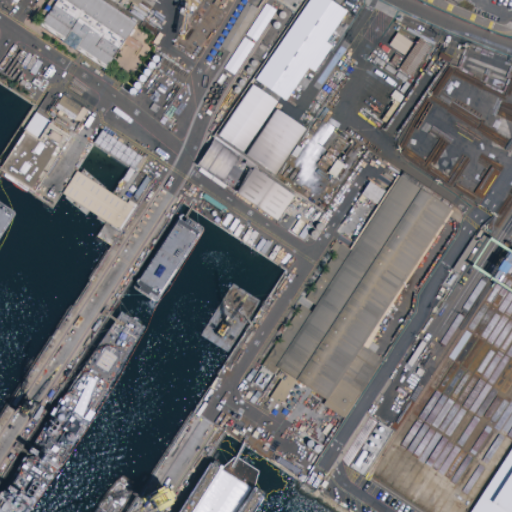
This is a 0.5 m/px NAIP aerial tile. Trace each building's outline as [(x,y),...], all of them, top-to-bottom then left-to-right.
[(56,0),(99,0),(137,25),(106,69),(40,24),(56,0)] [(145,0),(138,11),(121,0),(145,0)] [(309,0),(328,0),(346,12),(285,102),(255,81),(309,0)] [(260,10),(248,3),(220,46),(231,53),(260,10)] [(431,46),(417,38),(399,70),(381,60),(373,74),(404,92),(431,46)] [(253,85),(278,102),(243,152),(218,135),(253,85)] [(55,107),(79,125),(88,113),(64,95),(55,107)] [(276,110),(246,155),(276,175),(306,130),(276,110)] [(71,135),(34,113),(0,170),(36,192),(71,135)] [(143,158),(103,130),(93,143),(134,171),(143,158)] [(294,196),(277,221),(235,192),(252,167),(294,196)] [(135,207),(76,172),(62,196),(107,223),(100,234),(113,243),(135,207)] [(399,174),(456,210),(366,349),(383,361),(345,420),(262,367),(340,245),(350,252),(399,174)]
